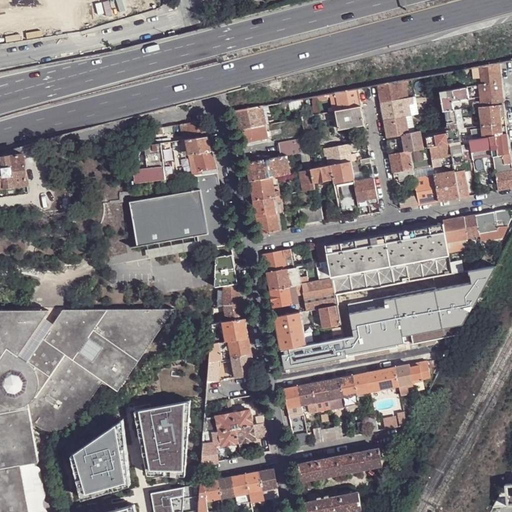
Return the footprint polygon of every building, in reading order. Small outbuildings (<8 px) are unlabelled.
[(501,62),(482,66),(483,84),(503,81),(501,63),(501,62)] [(409,98),(407,85),(410,85),(409,79),(401,80),(405,98),(409,98)] [(401,80),(379,84),(379,85),(382,102),(405,98),(401,80)] [(505,103),(503,81),(483,84),(480,85),(482,102),(483,106),(505,103)] [(469,87),(442,91),(443,98),(444,105),(445,109),(445,111),(446,111),(456,110),(455,101),(471,98),(469,87)] [(359,88),(336,92),(340,110),(362,106),(359,89),(359,88)] [(336,92),(330,93),(334,111),(337,110),(340,110),(336,92)] [(408,116),(413,115),(411,104),(415,103),(414,97),(409,98),(405,98),(408,116)] [(385,120),(408,116),(405,98),(382,102),(385,120)] [(290,101),(287,102),(289,112),(306,109),(304,102),(296,103),(291,105),(290,101)] [(508,133),(505,103),(483,106),(482,106),(484,125),(484,128),(485,137),(491,136),(508,133)] [(263,106),(234,111),(239,129),(267,124),(263,106)] [(365,124),(362,106),(340,110),(337,110),(340,129),(365,124)] [(446,111),(448,125),(448,126),(449,133),(451,144),(461,142),(462,141),(460,128),(457,110),(457,109),(456,110),(446,111)] [(457,110),(460,128),(465,127),(463,109),(462,109),(457,110)] [(408,116),(411,133),(416,132),(413,115),(408,116)] [(385,120),(389,137),(403,134),(411,133),(408,116),(385,120)] [(205,121),(181,125),(184,136),(208,132),(205,121)] [(239,129),(242,143),(269,137),(267,124),(239,129)] [(173,126),(152,129),(152,131),(149,137),(175,135),(173,126)] [(484,128),(473,129),(474,134),(474,139),(485,137),(484,128)] [(416,132),(411,133),(403,134),(404,138),(406,149),(407,151),(412,151),(426,148),(422,131),(416,132)] [(428,137),(430,147),(431,147),(451,144),(449,133),(428,137)] [(508,133),(491,136),(493,146),(498,145),(500,155),(504,154),(511,152),(508,133)] [(213,150),(209,135),(188,139),(190,154),(195,153),(213,150)] [(473,151),(493,148),(493,146),(491,136),(485,137),(474,139),(471,140),(473,151)] [(404,138),(389,141),(391,152),(406,149),(404,138)] [(308,144),(307,139),(281,144),(283,156),(288,155),(301,153),(305,152),(309,151),(308,144)] [(451,144),(453,155),(454,160),(455,164),(475,161),(474,155),(473,151),(471,140),(466,141),(466,144),(462,145),(461,142),(451,144)] [(218,168),(213,150),(195,153),(190,154),(186,155),(176,156),(174,141),(146,145),(150,167),(135,169),(137,182),(219,171),(218,168)] [(308,144),(309,151),(317,150),(321,149),(319,142),(308,144)] [(327,148),(328,155),(331,155),(351,151),(353,151),(352,143),(327,148)] [(433,156),(434,158),(441,157),(450,155),(453,155),(451,144),(431,147),(433,156)] [(311,158),(318,157),(317,150),(309,151),(311,158)] [(305,152),(301,153),(304,170),(308,169),(312,169),(311,158),(309,151),(305,152)] [(331,155),(333,165),(352,161),(353,161),(351,154),(351,151),(331,155)] [(415,167),(412,151),(407,151),(391,154),(395,171),(415,167)] [(0,187),(29,183),(25,154),(0,156),(0,187)] [(511,162),(506,163),(504,154),(500,155),(494,156),(495,159),(497,169),(497,173),(511,170),(511,162)] [(248,162),(251,180),(273,176),(278,175),(291,172),(288,155),(283,156),(271,158),(272,164),(265,165),(265,160),(248,162)] [(441,157),(434,158),(435,167),(443,166),(441,157)] [(352,161),(333,165),(332,165),(335,178),(336,182),(355,178),(354,173),(352,161)] [(335,178),(332,165),(320,167),(312,169),(315,182),(335,178)] [(401,180),(416,178),(415,169),(415,167),(395,171),(395,176),(400,175),(401,180)] [(301,171),(304,186),(305,190),(311,189),(316,188),(316,186),(315,182),(312,169),(308,169),(304,170),(301,171)] [(456,172),(456,170),(453,171),(436,174),(441,201),(461,198),(459,187),(457,173),(456,172)] [(511,188),(511,170),(497,173),(500,191),(511,188)] [(197,190),(132,201),(140,246),(200,235),(202,248),(219,245),(232,243),(219,171),(194,175),(197,190)] [(465,171),(457,173),(459,187),(461,198),(469,196),(465,171)] [(441,201),(436,174),(427,176),(419,177),(416,178),(419,189),(421,205),(441,201)] [(281,195),(281,194),(281,191),(278,175),(273,176),(276,195),(281,195)] [(251,180),(255,199),(274,196),(276,195),(273,176),(251,180)] [(316,186),(336,183),(336,182),(335,178),(315,182),(316,186)] [(337,187),(356,184),(356,181),(355,178),(336,182),(336,183),(337,187)] [(366,180),(369,199),(379,197),(376,178),(366,180)] [(366,180),(356,181),(356,184),(359,201),(369,199),(366,180)] [(401,208),(421,205),(419,189),(411,191),(412,197),(400,199),(401,208)] [(276,195),(274,196),(277,213),(284,212),(281,195),(276,195)] [(277,213),(274,196),(255,199),(258,216),(277,213)] [(322,220),(319,206),(315,206),(299,209),(302,224),(322,220)] [(511,208),(496,212),(498,227),(499,227),(502,227),(509,226),(511,219),(511,208)] [(284,212),(277,213),(280,230),(288,229),(285,212),(284,212)] [(477,215),(481,234),(496,231),(499,230),(499,227),(498,227),(496,212),(477,215)] [(280,230),(277,213),(258,216),(261,233),(280,230)] [(465,217),(468,238),(472,237),(481,235),(481,234),(477,215),(465,217)] [(465,217),(444,221),(444,224),(445,230),(447,242),(466,239),(469,239),(468,238),(465,217)] [(329,261),(332,273),(449,253),(449,252),(447,242),(445,230),(444,224),(436,225),(436,228),(425,230),(424,228),(415,229),(406,231),(406,233),(394,235),(394,233),(385,234),(377,236),(377,238),(365,240),(365,238),(356,240),(346,241),(347,244),(333,246),(333,243),(326,244),(327,250),(329,261)] [(502,227),(502,230),(498,238),(504,237),(509,226),(502,227)] [(496,231),(481,234),(481,235),(482,241),(484,240),(484,241),(498,238),(502,230),(499,230),(496,231)] [(466,239),(447,242),(449,252),(470,249),(469,243),(469,239),(466,239)] [(318,244),(321,257),(323,256),(324,262),(329,261),(327,250),(326,244),(326,242),(318,244)] [(235,254),(232,243),(219,245),(218,256),(235,254)] [(268,272),(288,268),(285,256),(284,250),(264,254),(268,272)] [(449,253),(332,273),(332,278),(335,295),(350,292),(367,289),(375,287),(406,282),(452,273),(451,263),(449,253)] [(240,282),(235,254),(218,256),(217,286),(226,285),(240,282)] [(293,255),(285,256),(288,268),(295,267),(293,255)] [(324,262),(321,262),(322,267),(318,268),(320,280),(332,278),(332,273),(329,261),(324,262)] [(463,271),(461,261),(451,263),(452,273),(463,271)] [(297,284),(299,284),(295,267),(288,268),(291,285),(296,284),(297,284)] [(268,272),(271,289),(290,286),(291,285),(288,268),(268,272)] [(310,345),(282,351),(287,374),(449,338),(461,324),(493,269),(470,274),(472,284),(350,306),(354,337),(310,345)] [(304,283),(309,310),(313,309),(321,307),(338,304),(337,303),(335,295),(332,278),(320,280),(304,283)] [(240,282),(226,285),(226,290),(225,305),(244,302),(240,282)] [(299,301),(296,284),(291,285),(290,286),(293,303),(299,301)] [(274,306),(293,303),(290,286),(271,289),(274,306)] [(247,318),(244,302),(225,305),(228,321),(247,318)] [(321,307),(324,327),(342,324),(341,315),(338,316),(337,313),(340,312),(339,304),(338,304),(321,307)] [(175,309),(0,309),(0,511),(12,511),(4,467),(21,464),(39,460),(32,425),(39,428),(48,429),(56,428),(64,425),(72,420),(78,414),(102,379),(118,390),(175,309)] [(276,316),(282,348),(307,343),(301,311),(276,316)] [(250,337),(247,318),(228,321),(224,322),(227,341),(230,340),(250,337)] [(254,354),(250,337),(230,340),(233,358),(254,354)] [(211,353),(211,362),(221,360),(223,359),(220,342),(216,343),(212,343),(211,353)] [(254,354),(233,358),(237,377),(257,374),(254,354)] [(221,360),(211,362),(209,382),(220,380),(221,360)] [(410,364),(413,378),(417,377),(421,376),(418,362),(410,364)] [(406,384),(414,382),(413,378),(410,364),(396,367),(400,385),(406,384)] [(382,369),(385,388),(397,386),(400,385),(396,367),(382,369)] [(382,369),(368,372),(371,391),(385,388),(382,369)] [(354,375),(358,393),(369,391),(371,391),(368,372),(354,375)] [(354,375),(340,378),(344,396),(346,406),(359,403),(358,393),(354,375)] [(330,399),(344,396),(340,378),(327,380),(330,399)] [(317,401),(330,399),(327,380),(313,383),(317,401)] [(303,404),(317,401),(313,383),(299,385),(303,404)] [(400,385),(401,394),(408,393),(406,384),(400,385)] [(288,407),(303,404),(299,385),(285,388),(288,407)] [(392,396),(399,395),(397,386),(385,388),(387,397),(392,396)] [(330,399),(332,409),(346,406),(344,396),(330,399)] [(332,409),(330,399),(317,401),(318,411),(332,409)] [(317,401),(303,404),(304,413),(305,414),(307,413),(318,411),(317,401)] [(200,404),(144,414),(152,470),(202,470),(200,404)] [(288,407),(290,416),(299,414),(304,413),(303,404),(288,407)] [(257,407),(259,420),(261,420),(261,417),(265,416),(263,406),(257,407)] [(234,413),(237,428),(254,425),(251,410),(234,413)] [(405,412),(399,413),(401,422),(403,424),(402,425),(407,424),(405,412)] [(237,428),(234,413),(209,417),(208,432),(217,431),(237,428)] [(265,416),(261,417),(261,420),(259,420),(256,421),(257,424),(266,423),(265,416)] [(372,431),(379,430),(376,416),(369,417),(369,418),(372,431)] [(369,418),(363,419),(365,432),(372,431),(369,418)] [(254,425),(237,428),(240,442),(257,439),(257,438),(269,436),(266,423),(257,424),(254,425)] [(335,425),(335,426),(338,438),(342,437),(344,436),(342,424),(335,425)] [(328,427),(322,428),(322,429),(324,440),(330,439),(328,427)] [(208,432),(206,433),(204,452),(213,451),(212,447),(240,442),(237,428),(217,431),(208,432)] [(317,442),(324,440),(322,429),(314,431),(317,442)] [(296,446),(310,443),(308,432),(293,435),(296,446)] [(380,447),(346,454),(349,471),(384,464),(380,447)] [(213,451),(204,452),(203,464),(215,462),(213,451)] [(316,477),(349,471),(346,454),(312,460),(316,477)] [(302,480),(316,477),(312,460),(299,463),(302,480)] [(30,511),(21,464),(4,467),(12,511),(30,511)] [(275,469),(261,472),(264,490),(278,487),(275,469)] [(261,472),(247,474),(250,492),(264,490),(261,472)] [(233,477),(236,495),(250,492),(247,474),(233,477)] [(233,477),(219,479),(223,497),(236,495),(233,477)] [(219,479),(204,482),(208,500),(223,497),(219,479)] [(188,482),(155,489),(160,511),(169,511),(194,507),(188,482)] [(280,496),(278,487),(264,490),(266,499),(280,496)] [(264,490),(250,492),(252,501),(266,499),(264,490)] [(359,491),(342,495),(345,511),(362,508),(359,491)] [(508,491),(501,492),(493,507),(494,507),(509,505),(508,491)] [(252,501),(250,492),(236,495),(238,504),(252,501)] [(308,511),(340,511),(345,511),(342,495),(307,501),(308,511)]
